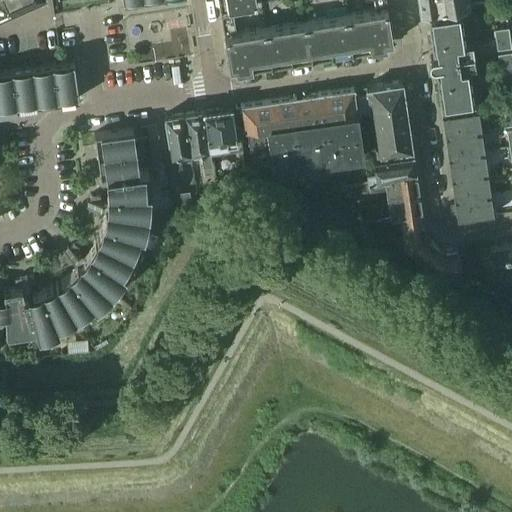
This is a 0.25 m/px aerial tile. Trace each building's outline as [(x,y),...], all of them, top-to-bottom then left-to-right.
[(219,0),(220,8),(255,3),(254,0),(219,0)] [(390,23),(386,0),(373,0),(375,8),(365,10),(368,27),(390,23)] [(496,0),(418,0),(420,12),(469,5),(496,0)] [(432,39),(434,55),(431,56),(430,59),(430,61),(474,54),(472,43),(466,44),(461,8),(428,13),(430,31),(426,32),(428,40),(432,39)] [(248,46),(246,29),(236,31),(232,10),(221,12),(227,50),(248,46)] [(368,27),(365,10),(345,13),(347,30),(368,27)] [(347,30),(345,13),(326,16),(329,33),(347,30)] [(329,33),(326,16),(305,20),(308,37),(329,33)] [(308,37),(305,20),(285,23),(288,40),(308,37)] [(288,40),(285,23),(264,26),(267,43),(288,40)] [(390,23),(368,27),(347,30),(351,51),(388,45),(387,41),(393,40),(390,23)] [(267,43),(264,26),(246,29),(248,46),(267,43)] [(511,46),(508,26),(494,28),(497,48),(511,46)] [(347,30),(329,33),(308,37),(311,57),(351,51),(347,30)] [(308,37),(288,40),(267,43),(270,63),(311,57),(308,37)] [(270,63),(267,43),(248,46),(227,50),(229,66),(235,65),(236,69),(270,63)] [(511,71),(511,53),(511,51),(497,53),(500,73),(511,71)] [(476,66),(474,54),(430,61),(431,64),(433,65),(435,66),(438,81),(434,82),(435,90),(439,89),(442,108),(475,103),(469,67),(476,66)] [(79,98),(74,60),(52,63),(57,101),(79,98)] [(57,101),(52,63),(31,66),(36,104),(57,101)] [(36,104),(31,66),(7,70),(12,108),(36,104)] [(0,109),(12,108),(7,70),(0,70),(0,109)] [(402,80),(366,86),(368,94),(360,95),(359,92),(355,92),(357,105),(405,98),(402,80)] [(364,153),(362,141),(360,127),(359,119),(357,105),(355,92),(354,87),(241,103),(245,129),(250,128),(254,157),(257,159),(274,156),(275,161),(279,165),(364,153)] [(407,116),(405,98),(357,105),(359,119),(363,118),(362,114),(370,113),(371,121),(407,116)] [(236,104),(204,109),(209,144),(210,153),(242,148),(242,147),(236,104)] [(511,123),(511,107),(511,106),(503,108),(506,125),(511,123)] [(209,144),(204,109),(184,112),(190,151),(200,150),(202,167),(205,166),(211,157),(210,153),(209,144)] [(190,151),(184,112),(165,115),(173,169),(182,168),(180,153),(190,151)] [(480,135),(476,112),(441,118),(444,141),(480,135)] [(410,134),(407,116),(371,121),(373,130),(365,131),(364,127),(360,127),(362,141),(410,134)] [(157,124),(148,125),(154,164),(163,162),(157,124)] [(139,170),(132,128),(94,133),(101,175),(107,174),(139,170)] [(412,152),(410,134),(362,141),(364,153),(368,153),(367,149),(375,147),(377,157),(412,152)] [(483,157),(480,135),(444,141),(447,162),(483,157)] [(412,152),(377,157),(373,157),(374,168),(366,169),(368,181),(415,169),(412,152)] [(486,178),(483,157),(447,162),(451,184),(486,178)] [(148,168),(139,170),(107,174),(108,191),(107,202),(109,202),(109,206),(148,209),(150,191),(148,168)] [(418,193),(415,169),(368,181),(369,190),(386,187),(388,197),(418,193)] [(489,198),(486,178),(451,184),(453,203),(489,198)] [(188,193),(178,194),(180,208),(189,199),(188,193)] [(421,212),(418,193),(388,197),(391,217),(401,215),(421,212)] [(88,214),(98,215),(98,209),(101,209),(102,203),(99,202),(100,196),(91,195),(90,201),(87,201),(86,207),(89,208),(88,214)] [(492,220),(489,198),(453,203),(454,207),(449,208),(451,222),(456,225),(492,220)] [(148,212),(148,209),(109,206),(108,210),(106,210),(104,220),(98,236),(134,256),(135,254),(143,234),(148,212)] [(424,235),(421,212),(401,215),(406,250),(424,235)] [(462,267),(460,248),(459,247),(444,249),(424,235),(406,250),(413,254),(443,270),(445,266),(450,269),(462,267)] [(124,274),(134,256),(98,236),(90,248),(83,258),(84,260),(82,263),(110,291),(111,289),(124,274)] [(61,257),(68,263),(72,258),(74,260),(79,255),(77,254),(81,249),(74,243),(70,247),(68,245),(63,250),(65,252),(61,257)] [(511,264),(511,243),(491,246),(494,267),(511,264)] [(110,291),(82,263),(79,266),(77,264),(69,272),(56,281),(74,319),(78,317),(96,304),(110,291)] [(463,280),(462,271),(448,272),(449,282),(463,280)] [(36,329),(29,295),(24,296),(23,289),(30,288),(29,285),(35,283),(33,274),(27,276),(26,273),(20,274),(21,278),(14,279),(16,286),(3,288),(6,331),(7,332),(7,333),(8,333),(36,329)] [(74,319),(56,281),(43,288),(32,292),(33,294),(29,295),(36,329),(38,334),(59,326),(74,319)]
